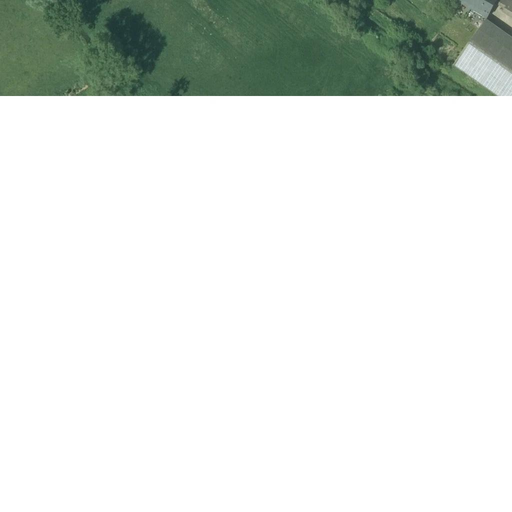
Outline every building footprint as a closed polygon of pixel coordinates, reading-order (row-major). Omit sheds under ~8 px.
[(461,0),(460,3),(472,10),(479,14),(487,19),(494,7),(497,0),(461,0)] [(497,0),(494,7),(511,17),(511,3),(506,0),(497,0)] [(476,19),(479,14),(472,10),(469,15),(476,19)] [(479,30),(511,53),(511,38),(486,20),(479,30)] [(453,66),(511,107),(511,53),(479,30),(461,56),(453,66)]
